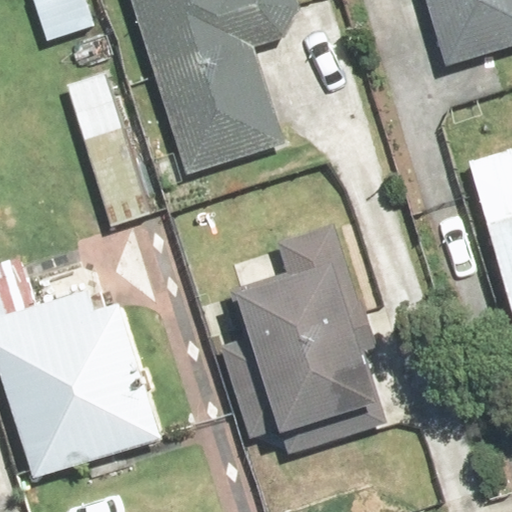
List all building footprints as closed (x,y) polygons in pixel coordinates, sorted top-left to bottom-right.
[(84,0),(24,0),(38,43),(93,26),(84,0)] [(123,0),(168,165),(283,135),(247,0),(123,0)] [(511,0),(411,0),(438,85),(511,62),(511,0)] [(116,74),(64,90),(107,228),(159,212),(116,74)] [(511,151),(454,169),(510,354),(511,353),(511,151)] [(214,319),(256,478),(386,444),(344,285),(214,319)] [(126,294),(0,326),(0,394),(26,491),(169,454),(126,294)]
